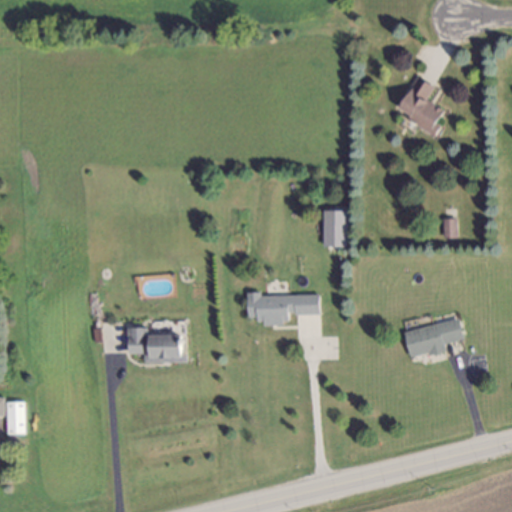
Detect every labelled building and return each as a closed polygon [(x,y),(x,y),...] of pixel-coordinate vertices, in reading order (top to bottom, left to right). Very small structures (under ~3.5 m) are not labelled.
[(428,135),(402,116),(405,113),(396,107),(405,93),(403,91),(414,77),(428,87),(418,102),(421,104),(423,101),(439,112),(430,124),(433,126),(428,135)] [(327,205),(344,205),(344,210),(346,210),(345,246),(321,246),(322,210),(327,210),(327,205)] [(438,218),(452,217),(453,237),(439,238),(438,218)] [(245,287),(255,286),(256,291),(315,289),(316,306),(293,307),(293,305),(284,305),(284,314),(279,314),(279,319),(261,319),(262,314),(254,315),(254,310),(245,311),(245,287)] [(401,322),(455,311),(460,332),(439,337),(441,346),(425,349),(424,344),(407,348),(401,322)] [(126,351),(125,327),(143,327),(143,334),(174,335),(174,346),(178,346),(178,359),(141,359),(142,351),(126,351)] [(2,415),(2,408),(22,408),(22,435),(3,435),(2,415)]
